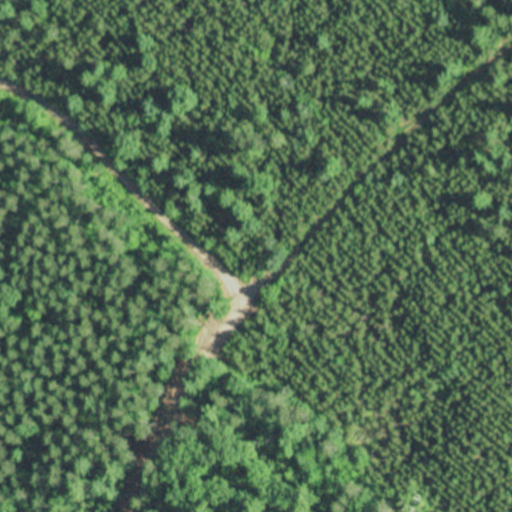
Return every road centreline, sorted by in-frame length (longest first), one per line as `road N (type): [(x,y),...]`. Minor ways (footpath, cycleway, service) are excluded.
road 1 (track): [(511,1),(189,301),(96,511)]
road 2 (track): [(189,301),(0,100)]
